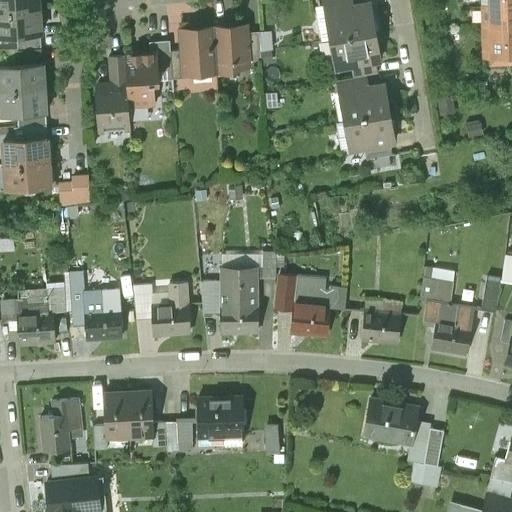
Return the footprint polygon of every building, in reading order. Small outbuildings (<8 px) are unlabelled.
[(0,0),(0,10),(39,8),(37,0),(0,0)] [(352,0),(321,0),(324,9),(353,4),(352,0)] [(511,0),(480,0),(481,25),(511,23),(511,0)] [(353,4),(324,9),(324,11),(329,10),(334,37),(372,30),(370,19),(372,18),(369,1),(353,4)] [(39,8),(0,10),(0,34),(17,33),(40,32),(39,8)] [(201,22),(181,23),(182,49),(183,54),(184,54),(185,73),(189,72),(216,70),(213,26),(202,27),(201,22)] [(511,23),(481,25),(483,57),(491,57),(491,60),(511,59),(511,23)] [(231,25),(213,26),(216,70),(234,69),(233,60),(248,59),(246,31),(246,28),(231,29),(231,25)] [(259,30),(246,31),(248,59),(261,58),(259,30)] [(372,30),(334,37),(338,64),(334,65),(334,67),(352,64),(375,60),(379,59),(376,42),(374,42),(372,30)] [(40,32),(17,33),(18,47),(41,46),(40,32)] [(169,39),(150,40),(151,50),(157,49),(159,70),(171,70),(170,50),(169,39)] [(18,47),(6,48),(7,62),(42,60),(41,46),(18,47)] [(151,50),(125,52),(125,54),(127,77),(127,85),(128,104),(156,102),(154,80),(159,80),(159,70),(157,49),(151,50)] [(182,49),(170,50),(171,70),(172,78),(189,77),(189,72),(185,73),(184,54),(183,54),(182,49)] [(125,54),(111,55),(112,78),(127,77),(125,54)] [(7,62),(0,62),(0,83),(0,86),(44,84),(42,60),(7,62)] [(375,60),(352,64),(354,75),(366,73),(377,71),(375,60)] [(354,75),(336,79),(338,90),(368,85),(366,73),(354,75)] [(368,85),(338,90),(338,92),(343,91),(348,118),(388,111),(388,109),(386,109),(384,100),(386,99),(383,82),(368,85)] [(0,86),(0,105),(1,105),(2,113),(18,112),(45,110),(44,84),(0,86)] [(127,85),(96,87),(99,128),(130,126),(128,104),(127,85)] [(450,96),(436,100),(440,116),(454,112),(450,96)] [(45,110),(18,112),(19,123),(23,123),(46,121),(45,110)] [(388,111),(348,118),(353,145),(348,146),(348,148),(366,145),(390,141),(393,140),(388,111)] [(46,121),(23,123),(24,138),(47,136),(46,121)] [(480,122),(465,124),(467,137),(482,134),(480,122)] [(24,138),(4,139),(5,162),(49,159),(47,136),(24,138)] [(390,141),(366,145),(368,157),(392,152),(390,141)] [(49,159),(5,162),(7,186),(55,183),(54,175),(49,172),(49,159)] [(88,175),(72,176),(74,202),(89,200),(88,175)] [(242,181),(229,182),(230,194),(242,194),(242,181)] [(275,249),(263,249),(262,274),(275,274),(275,249)] [(205,253),(206,276),(219,275),(218,252),(205,253)] [(511,254),(504,253),(500,278),(511,279),(511,254)] [(429,264),(422,263),(421,274),(428,274),(429,264)] [(256,264),(220,264),(220,278),(220,305),(220,329),(256,329),(256,264)] [(500,276),(486,274),(481,307),(495,309),(500,276)] [(290,276),(277,275),(275,306),(288,307),(290,276)] [(473,304),(447,300),(451,278),(432,275),(428,298),(437,299),(434,319),(435,319),(434,323),(430,346),(465,352),(473,304)] [(220,305),(220,278),(209,278),(209,305),(220,305)] [(186,279),(169,280),(170,301),(187,300),(186,279)] [(151,280),(132,281),(136,316),(153,315),(152,302),(153,302),(151,280)] [(85,281),(69,282),(72,315),(85,314),(85,307),(87,307),(85,281)] [(329,287),(296,284),(294,301),(293,301),(291,329),(325,332),(329,287)] [(63,285),(45,286),(46,295),(47,295),(48,309),(53,309),(53,311),(67,310),(63,285)] [(118,285),(102,286),(103,306),(87,307),(85,307),(85,314),(87,335),(122,333),(118,285)] [(48,309),(47,295),(46,295),(16,297),(17,302),(7,302),(8,317),(18,316),(20,340),(55,337),(53,311),(53,309),(48,309)] [(428,298),(425,297),(421,321),(434,323),(435,319),(434,319),(437,299),(428,298)] [(153,302),(152,302),(153,315),(154,331),(189,329),(187,300),(170,301),(153,302)] [(399,311),(364,307),(361,337),(396,340),(399,311)] [(511,328),(511,319),(504,318),(500,338),(509,340),(511,328)] [(511,328),(509,340),(503,361),(511,363),(511,328)] [(77,389),(64,390),(65,398),(53,399),(54,413),(67,412),(68,427),(81,425),(77,389)] [(151,390),(127,391),(129,434),(151,433),(153,433),(153,420),(151,390)] [(127,391),(103,392),(104,423),(105,435),(107,435),(129,434),(127,391)] [(241,395),(198,397),(199,433),(223,433),(223,438),(241,438),(241,432),(242,432),(241,395)] [(418,406),(369,397),(366,414),(373,416),(370,434),(411,442),(412,436),(416,418),(418,406)] [(54,413),(41,414),(44,449),(70,447),(68,427),(67,412),(54,413)] [(431,421),(416,418),(412,436),(428,439),(430,427),(431,421)] [(164,419),(153,420),(153,433),(151,433),(151,444),(165,443),(164,419)] [(193,419),(166,420),(167,443),(179,442),(179,448),(194,447),(193,419)] [(270,419),(271,448),(285,448),(284,419),(270,419)] [(104,423),(93,424),(94,447),(107,447),(107,435),(105,435),(104,423)] [(511,426),(504,455),(503,458),(511,460),(511,426)] [(444,430),(430,427),(428,439),(424,462),(437,465),(444,430)] [(428,439),(412,436),(411,442),(408,459),(424,462),(428,439)] [(511,466),(501,464),(503,458),(504,455),(496,453),(490,476),(511,481),(511,480),(511,466)] [(89,460),(59,462),(61,479),(91,476),(89,460)] [(61,479),(47,480),(50,511),(106,511),(105,495),(99,496),(97,475),(91,476),(61,479)] [(490,476),(489,476),(485,489),(508,495),(511,481),(490,476)] [(511,511),(511,496),(508,495),(485,489),(480,508),(458,503),(455,511),(511,511)]
